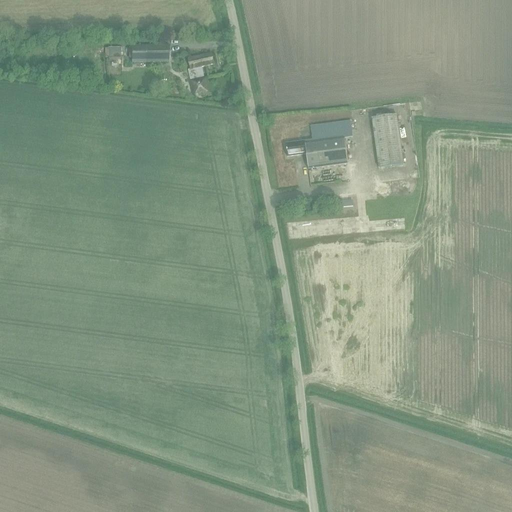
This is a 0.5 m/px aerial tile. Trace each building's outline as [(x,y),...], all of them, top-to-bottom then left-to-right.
[(169,46),(132,46),(132,63),(169,63),(169,46)] [(212,55),(189,61),(191,70),(188,71),(195,98),(210,94),(206,78),(204,79),(202,68),(214,65),(212,55)] [(398,117),(374,120),(380,170),(404,167),(398,117)] [(312,128),(313,141),(286,145),(288,157),(307,155),(309,171),(349,166),(346,140),(354,139),(352,123),(312,128)] [(288,165),(299,165),(299,168),(305,168),(305,157),(287,158),(288,165)] [(388,446),(403,451),(406,440),(391,436),(388,446)]
